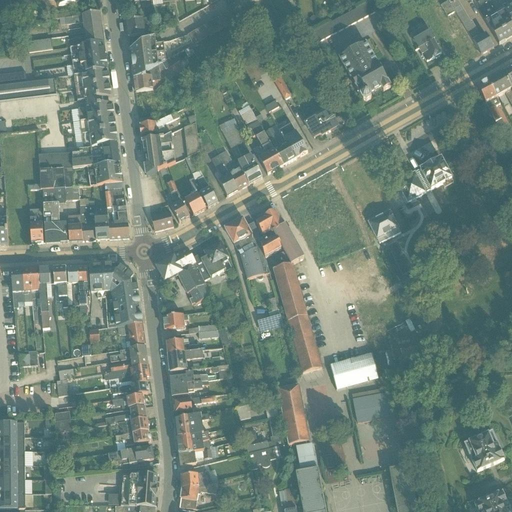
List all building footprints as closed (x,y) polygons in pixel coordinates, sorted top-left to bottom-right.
[(456,0),(474,33),(480,30),(467,5),(470,3),(468,0),(456,0)] [(477,0),(487,20),(502,13),(496,0),(477,0)] [(453,19),(461,16),(455,3),(447,7),(453,19)] [(380,21),(376,9),(333,24),(337,36),(380,21)] [(237,12),(193,33),(200,47),(244,26),(237,12)] [(80,16),(82,32),(101,29),(99,14),(80,16)] [(499,47),(511,39),(511,25),(505,14),(486,25),(499,47)] [(124,22),(125,30),(143,27),(142,19),(124,22)] [(126,39),(144,37),(143,27),(125,30),(126,39)] [(85,47),(103,44),(101,29),(82,32),(85,47)] [(426,65),(442,56),(429,32),(413,40),(426,65)] [(480,57),(492,50),(483,34),(471,41),(480,57)] [(127,51),(131,80),(150,77),(158,75),(154,37),(127,51)] [(60,48),(73,46),(72,39),(59,42),(60,48)] [(61,55),(59,43),(44,45),(46,57),(61,55)] [(362,103),(390,88),(364,43),(337,59),(362,103)] [(89,75),(106,72),(103,44),(85,47),(89,75)] [(511,89),(511,68),(503,73),(511,90),(511,89)] [(81,89),(108,86),(106,72),(89,75),(80,76),(81,89)] [(496,99),(511,90),(503,73),(487,82),(496,99)] [(132,94),(152,91),(150,77),(131,80),(132,94)] [(496,99),(487,82),(475,88),(484,105),(496,99)] [(81,89),(83,104),(110,100),(108,86),(81,89)] [(137,110),(155,108),(153,94),(135,97),(137,110)] [(85,118),(112,114),(111,103),(110,100),(83,104),(84,107),(85,118)] [(273,138),(256,109),(245,115),(241,108),(235,111),(240,121),(227,128),(231,136),(250,126),(252,130),(255,129),(263,143),(273,138)] [(313,141),(337,128),(329,111),(304,124),(313,141)] [(68,113),(67,122),(77,122),(77,113),(68,113)] [(85,118),(87,133),(114,129),(112,114),(85,118)] [(139,138),(157,136),(155,124),(138,127),(139,138)] [(295,162),(307,155),(290,126),(279,133),(295,162)] [(89,148),(116,145),(114,129),(87,133),(89,148)] [(171,154),(169,138),(139,142),(141,158),(171,154)] [(89,148),(92,169),(119,165),(116,145),(89,148)] [(282,168),(294,161),(285,146),(273,153),(282,168)] [(282,168),(273,153),(258,162),(267,177),(282,168)] [(171,154),(141,158),(144,177),(157,172),(173,166),(171,154)] [(408,206),(452,182),(441,161),(417,174),(396,185),(408,206)] [(249,187),(262,179),(252,162),(239,170),(249,187)] [(95,190),(122,186),(119,165),(92,169),(95,190)] [(249,187),(239,170),(228,176),(238,193),(249,187)] [(226,200),(238,193),(228,176),(217,183),(226,200)] [(300,224),(316,218),(337,269),(360,260),(348,231),(359,227),(349,204),(342,207),(331,180),(289,198),(300,224)] [(207,211),(217,205),(207,188),(196,194),(207,211)] [(207,211),(196,194),(183,202),(193,219),(207,211)] [(126,204),(127,220),(135,219),(134,203),(126,204)] [(178,225),(189,218),(180,204),(169,211),(178,225)] [(272,234),(282,228),(274,212),(253,223),(262,239),(272,234)] [(153,234),(173,229),(169,213),(150,218),(153,234)] [(389,214),(367,224),(376,243),(398,232),(389,214)] [(109,243),(128,241),(126,218),(107,220),(109,243)] [(233,248),(252,237),(241,219),(222,230),(233,248)] [(109,243),(107,220),(93,221),(95,244),(109,243)] [(81,245),(95,244),(93,221),(79,223),(81,245)] [(81,245),(79,223),(66,224),(68,246),(81,245)] [(44,246),(65,245),(64,226),(43,227),(44,246)] [(282,228),(272,234),(289,266),(293,265),(293,267),(305,262),(289,233),(289,232),(286,226),(282,228)] [(44,246),(43,227),(28,228),(29,247),(44,246)] [(211,269),(228,260),(220,243),(202,252),(211,269)] [(188,294),(204,285),(187,251),(170,261),(179,278),(188,294)] [(255,257),(250,258),(254,283),(271,281),(267,253),(255,255),(255,257)] [(179,278),(170,261),(155,269),(164,286),(179,278)] [(289,266),(271,271),(300,377),(322,372),(293,267),(293,265),(289,266)] [(118,266),(110,267),(111,282),(112,292),(136,289),(135,280),(118,266)] [(86,269),(88,284),(111,282),(110,267),(86,269)] [(78,285),(88,284),(86,269),(76,270),(78,285)] [(78,285),(76,270),(67,271),(68,286),(78,285)] [(53,286),(65,285),(63,271),(52,272),(53,286)] [(38,293),(37,272),(28,273),(29,294),(38,293)] [(38,293),(49,293),(48,272),(37,272),(38,293)] [(22,294),(21,273),(9,274),(10,295),(22,294)] [(22,294),(29,294),(28,273),(21,273),(22,294)] [(120,329),(141,326),(137,290),(104,293),(108,330),(120,329)] [(162,334),(184,331),(182,318),(161,320),(162,334)] [(123,353),(145,350),(141,326),(120,329),(123,353)] [(105,331),(95,333),(97,345),(107,343),(105,331)] [(275,353),(286,350),(283,340),(272,343),(275,353)] [(165,344),(166,357),(185,356),(184,343),(165,344)] [(195,358),(210,356),(209,349),(194,350),(195,358)] [(124,361),(146,358),(145,350),(123,353),(124,361)] [(371,355),(330,366),(331,369),(331,372),(337,393),(379,382),(371,355)] [(25,357),(26,370),(43,369),(43,356),(25,357)] [(167,374),(187,373),(185,356),(166,357),(167,374)] [(110,366),(118,365),(116,357),(109,359),(110,366)] [(124,361),(126,372),(148,369),(146,358),(124,361)] [(128,389),(145,387),(150,386),(148,369),(126,372),(128,389)] [(79,371),(65,373),(66,383),(62,383),(65,406),(76,405),(73,382),(80,381),(79,371)] [(168,379),(169,388),(191,386),(190,377),(168,379)] [(170,398),(192,396),(191,386),(169,388),(170,398)] [(130,398),(146,395),(145,387),(128,389),(130,398)] [(298,388),(276,392),(287,449),(309,444),(298,388)] [(362,450),(404,441),(393,393),(350,403),(362,450)] [(127,411),(143,409),(141,399),(125,402),(127,411)] [(173,423),(192,420),(189,402),(171,404),(173,423)] [(128,425),(147,422),(145,411),(126,414),(128,425)] [(77,435),(76,417),(66,417),(66,436),(77,435)] [(176,442),(201,437),(197,419),(192,420),(173,423),(176,442)] [(128,425),(130,437),(149,434),(147,422),(128,425)] [(0,426),(0,441),(23,441),(23,426),(0,426)] [(132,449),(150,446),(149,434),(130,437),(132,449)] [(475,474),(503,463),(491,434),(463,445),(475,474)] [(176,442),(178,458),(204,453),(201,437),(176,442)] [(0,441),(0,455),(23,455),(23,441),(0,441)] [(247,457),(268,451),(266,444),(245,450),(247,457)] [(324,511),(311,446),(294,449),(300,475),(293,477),(300,511),(324,511)] [(135,466),(153,464),(151,451),(133,454),(135,466)] [(179,472),(206,467),(204,453),(178,458),(179,472)] [(0,455),(0,470),(24,470),(23,455),(0,455)] [(333,482),(342,481),(341,469),(332,470),(333,482)] [(415,511),(406,469),(386,473),(394,511),(415,511)] [(0,470),(0,484),(24,484),(24,470),(0,470)] [(51,484),(59,484),(59,470),(51,470),(51,484)] [(136,510),(154,511),(157,479),(130,477),(127,509),(136,510)] [(180,478),(181,490),(198,493),(197,478),(180,478)] [(0,484),(0,499),(24,499),(24,484),(0,484)] [(180,502),(197,504),(198,493),(181,490),(180,502)] [(294,491),(286,493),(289,507),(297,505),(294,491)] [(475,511),(508,511),(501,494),(473,506),(475,511)] [(126,498),(115,498),(116,508),(126,508),(126,498)] [(0,499),(0,511),(24,511),(24,499),(0,499)]
